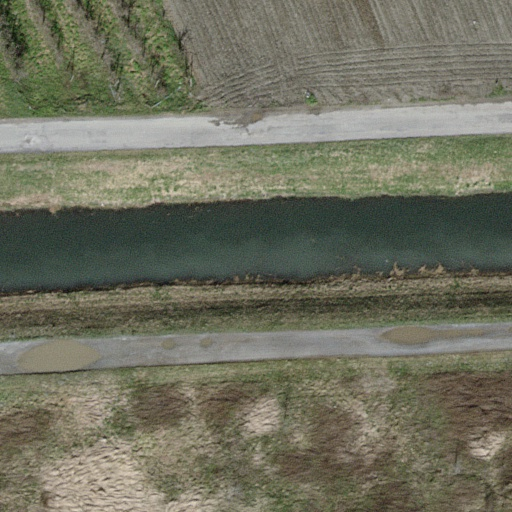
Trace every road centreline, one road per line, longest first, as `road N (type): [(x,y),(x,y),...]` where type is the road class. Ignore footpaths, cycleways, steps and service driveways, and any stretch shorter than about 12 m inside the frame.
road 1 (track): [(511,335),(0,365)]
road 2 (track): [(511,117),(0,139)]
